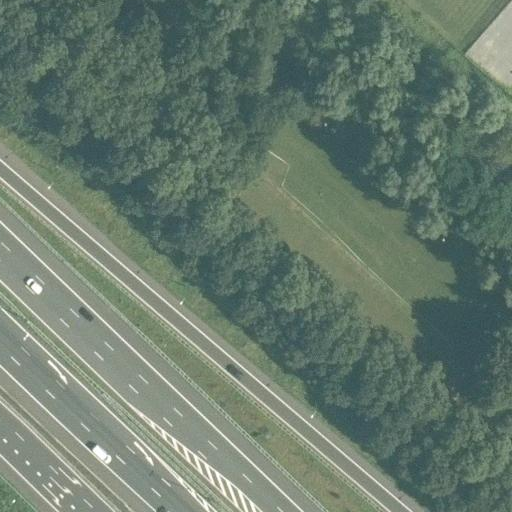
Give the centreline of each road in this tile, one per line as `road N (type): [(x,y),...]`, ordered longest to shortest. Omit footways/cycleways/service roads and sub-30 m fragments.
road 1 (motorway): [(398,511),(0,168)]
road 2 (motorway): [(277,511),(0,250)]
road 3 (motorway): [(0,334),(185,511)]
road 4 (motorway): [(0,419),(95,511)]
